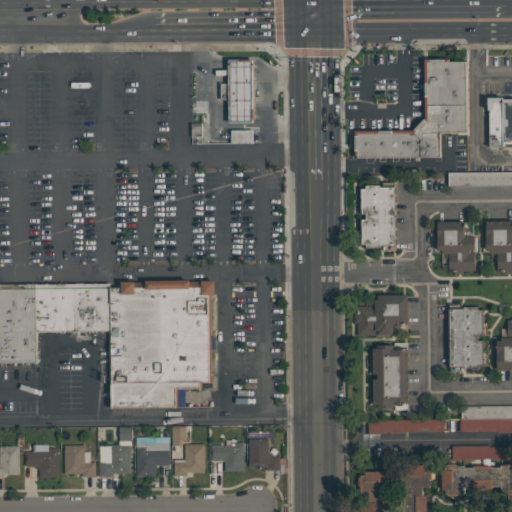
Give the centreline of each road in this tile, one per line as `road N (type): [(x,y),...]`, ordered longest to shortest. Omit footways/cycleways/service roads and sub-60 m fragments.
road 1 (secondary): [(320,177),(323,511)]
road 2 (residential): [(0,509),(255,508)]
road 3 (secondary): [(203,0),(0,1)]
road 4 (secondary): [(318,32),(511,29)]
road 5 (residential): [(434,390),(432,292),(418,272),(417,203)]
road 6 (secondary): [(154,33),(318,32)]
road 7 (secondary): [(0,33),(154,33)]
